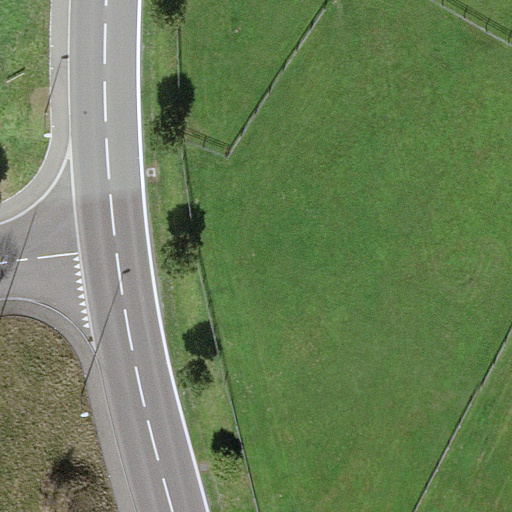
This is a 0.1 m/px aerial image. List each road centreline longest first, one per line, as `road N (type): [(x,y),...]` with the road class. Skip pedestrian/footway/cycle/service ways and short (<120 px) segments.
road 1 (secondary): [(170,511),(111,251)]
road 2 (secondary): [(111,251),(101,0)]
